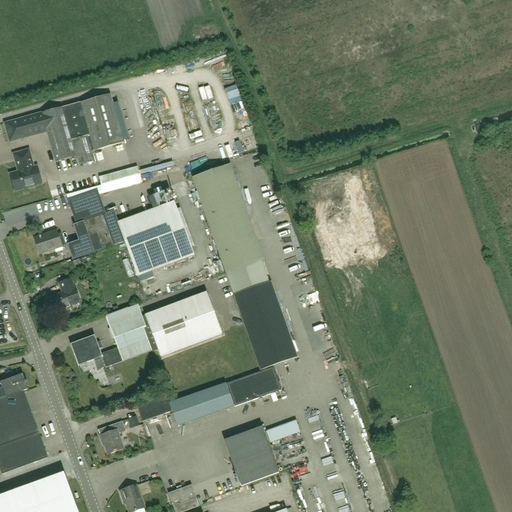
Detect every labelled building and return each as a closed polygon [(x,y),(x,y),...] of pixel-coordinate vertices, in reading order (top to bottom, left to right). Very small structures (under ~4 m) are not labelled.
[(110,95),(77,104),(93,161),(94,161),(91,152),(124,143),(123,139),(126,139),(114,96),(111,97),(110,95)] [(93,161),(77,104),(42,114),(23,119),(5,124),(10,142),(28,137),(47,131),(55,162),(76,156),(78,165),(93,161)] [(18,173),(10,175),(14,192),(41,184),(37,168),(33,169),(28,151),(13,155),(18,173)] [(271,282),(269,283),(261,261),(264,260),(230,164),(192,178),(260,371),(298,358),(271,282)] [(137,167),(99,178),(103,194),(141,183),(137,167)] [(168,189),(161,176),(157,178),(164,191),(168,189)] [(183,200),(191,196),(186,183),(177,187),(183,200)] [(116,245),(105,214),(98,192),(68,203),(75,225),(73,226),(78,241),(67,245),(72,260),(116,245)] [(113,211),(105,214),(116,245),(124,242),(137,277),(193,256),(173,202),(117,223),(113,211)] [(39,255),(51,251),(65,246),(62,237),(58,238),(56,231),(33,239),(39,255)] [(63,293),(53,297),(58,310),(80,302),(75,288),(71,279),(59,284),(63,293)] [(116,349),(101,355),(102,358),(106,368),(152,352),(152,353),(157,351),(160,357),(221,334),(206,294),(141,318),(138,307),(137,306),(105,318),(116,349)] [(318,329),(328,324),(326,319),(315,323),(318,329)] [(102,358),(101,355),(99,350),(102,349),(99,342),(96,343),(94,336),(70,345),(78,367),(102,358)] [(225,384),(169,404),(166,395),(136,405),(141,422),(172,412),(177,426),(281,391),(273,368),(225,384)] [(0,471),(1,476),(48,459),(39,436),(31,414),(23,392),(28,390),(25,384),(26,382),(24,381),(22,375),(0,383),(2,389),(0,390),(0,471)] [(145,389),(158,392),(159,384),(148,381),(145,389)] [(317,433),(328,429),(324,416),(313,419),(317,433)] [(267,426),(270,439),(301,432),(299,420),(267,426)] [(103,442),(107,455),(123,450),(118,434),(125,432),(122,422),(98,430),(100,436),(102,443),(103,442)] [(261,427),(224,441),(241,487),(278,474),(261,427)] [(318,433),(320,443),(331,441),(329,430),(318,433)] [(334,444),(325,445),(326,466),(336,465),(334,444)] [(0,511),(78,511),(67,481),(57,476),(0,496),(0,511)] [(136,486),(120,492),(123,501),(124,501),(128,511),(134,511),(144,509),(136,486)] [(184,511),(199,507),(195,499),(194,495),(191,486),(168,494),(174,511),(184,511)]
